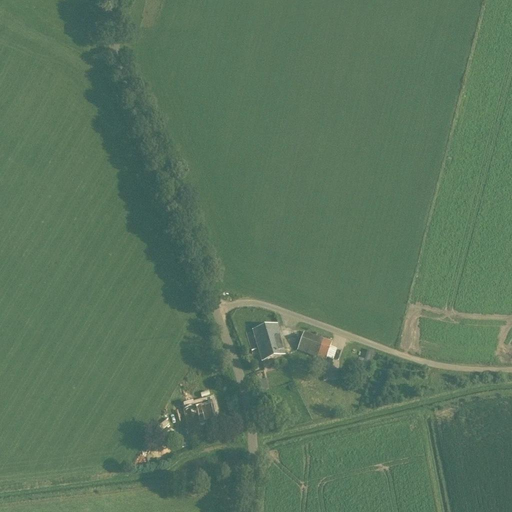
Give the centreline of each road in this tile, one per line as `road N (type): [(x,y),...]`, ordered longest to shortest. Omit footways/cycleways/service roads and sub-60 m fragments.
road 1 (unclassified): [(215,311),(116,63),(112,0)]
road 2 (unclassified): [(511,369),(431,364),(269,306),(245,302),(215,311)]
road 3 (unclassified): [(247,511),(247,399),(215,311)]
